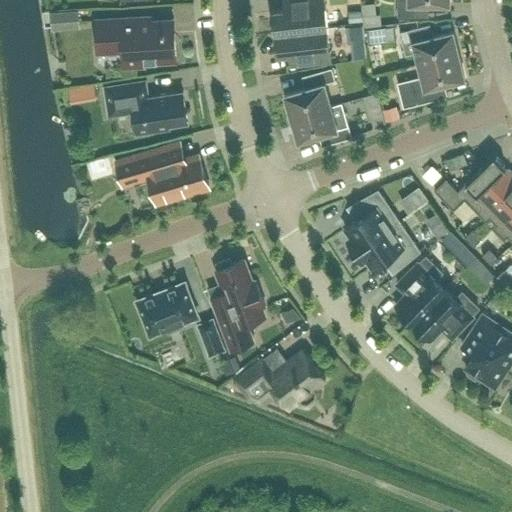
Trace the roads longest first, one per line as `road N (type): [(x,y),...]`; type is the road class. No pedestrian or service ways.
road 1 (unclassified): [(511,451),(372,353),(295,249),(271,194)]
road 2 (unclassified): [(271,194),(63,278),(7,292)]
road 3 (residential): [(511,102),(271,194)]
road 4 (unclassified): [(31,511),(7,292)]
road 5 (residential): [(271,194),(248,139),(222,0)]
